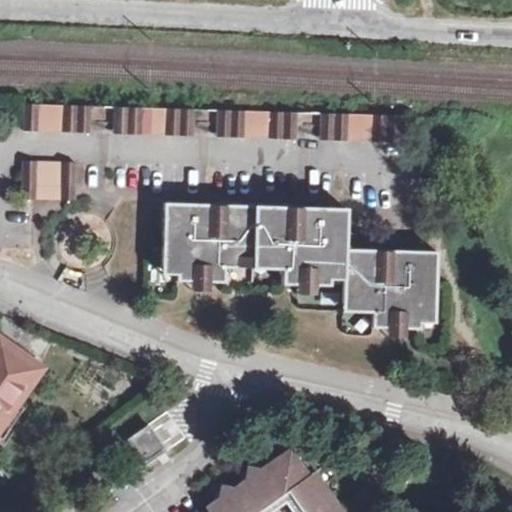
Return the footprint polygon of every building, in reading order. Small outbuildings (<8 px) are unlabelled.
[(89,133),(90,106),(24,104),(24,132),(89,133)] [(193,137),(194,109),(115,107),(114,135),(193,137)] [(296,140),(296,112),(218,110),(217,137),(296,140)] [(398,142),(399,115),(321,113),(320,140),(398,142)] [(23,161),(22,189),(75,190),(76,164),(23,161)] [(75,190),(22,189),(22,199),(75,200),(75,190)] [(253,260),(254,207),(215,205),(165,204),(163,237),(161,266),(177,266),(177,275),(177,280),(189,281),(209,282),(222,282),(224,268),(238,268),(238,259),(253,260)] [(293,208),(254,207),(253,260),(266,259),(266,268),(281,269),(281,283),(294,283),(315,284),(328,284),(328,278),(328,269),(344,269),(344,249),(346,209),(293,208)] [(393,251),(344,249),(344,269),(343,279),(343,301),(357,302),(357,311),(373,312),(372,327),(384,328),(407,328),(419,328),(419,323),(419,313),(435,314),(437,252),(393,251)] [(238,259),(238,268),(252,268),(253,260),(238,259)] [(266,259),(253,260),(252,268),(266,268),(266,259)] [(177,266),(161,266),(160,274),(177,275),(177,266)] [(328,269),(328,278),(343,279),(344,269),(328,269)] [(209,282),(189,281),(189,292),(209,291),(209,282)] [(315,284),(294,283),(294,295),(315,295),(315,284)] [(357,302),(343,301),(342,310),(357,311),(357,302)] [(419,313),(419,323),(434,323),(435,314),(419,313)] [(407,340),(407,328),(384,328),(384,338),(407,340)] [(0,339),(0,419),(13,402),(16,403),(41,368),(0,339)] [(166,451),(146,425),(126,440),(144,466),(166,451)] [(337,511),(312,474),(306,477),(290,454),(262,473),(250,469),(250,482),(236,491),(222,487),(221,501),(207,510),(207,511),(337,511)]
